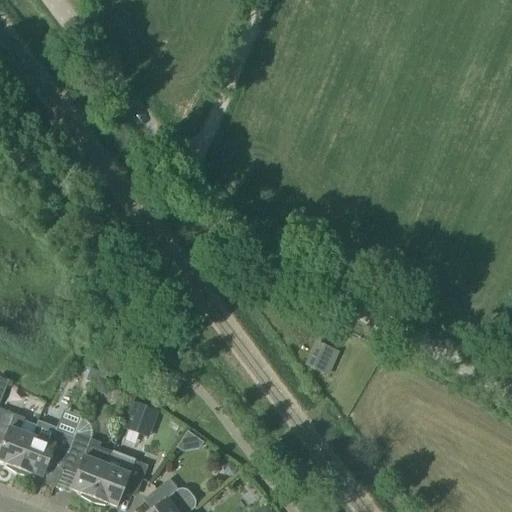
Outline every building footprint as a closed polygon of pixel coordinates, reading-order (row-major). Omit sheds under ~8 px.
[(336,354),(317,345),(307,368),(325,376),(336,354)] [(89,369),(89,371),(84,382),(92,385),(97,374),(97,372),(89,369)] [(122,421),(144,430),(152,409),(130,401),(122,421)] [(14,475),(16,476),(30,438),(18,433),(23,420),(0,411),(0,441),(2,443),(0,448),(0,464),(6,466),(5,469),(14,475)] [(30,476),(41,480),(46,466),(61,471),(63,466),(72,439),(54,432),(55,430),(36,423),(30,438),(16,476),(18,476),(29,478),(30,476)] [(91,504),(92,500),(110,454),(98,449),(99,445),(74,435),(72,439),(63,466),(77,472),(69,491),(80,495),(79,498),(89,504),(91,504)] [(110,454),(92,500),(91,504),(93,505),(104,507),(105,505),(115,509),(123,489),(136,494),(146,468),(110,454)] [(189,511),(194,509),(194,504),(185,492),(177,492),(167,480),(145,499),(154,509),(150,511),(189,511)]
